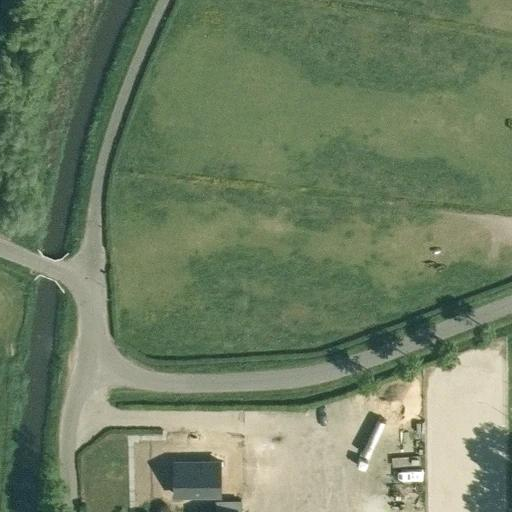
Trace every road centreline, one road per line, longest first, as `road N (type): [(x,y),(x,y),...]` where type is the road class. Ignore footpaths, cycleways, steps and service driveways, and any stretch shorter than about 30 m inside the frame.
road 1 (unclassified): [(86,368),(155,383),(313,377),(511,307)]
road 2 (unclassified): [(92,284),(93,214),(106,148),(164,0)]
road 3 (unclassified): [(70,511),(66,432),(86,368)]
